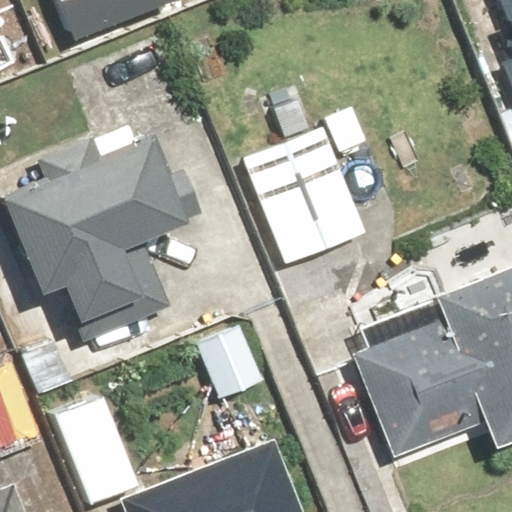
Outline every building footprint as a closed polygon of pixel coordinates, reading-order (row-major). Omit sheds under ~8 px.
[(55,0),(70,37),(165,0),(55,0)] [(511,0),(500,0),(511,27),(511,36),(493,44),(511,87),(511,0)] [(306,81),(229,110),(286,259),(362,230),(306,81)] [(186,215),(153,132),(6,190),(43,285),(62,277),(79,321),(106,310),(111,324),(174,300),(156,253),(136,260),(127,238),(186,215)] [(447,315),(357,348),(394,451),(488,416),(496,437),(511,431),(511,256),(436,285),(447,315)] [(240,318),(199,337),(225,397),(267,379),(240,318)] [(0,448),(41,431),(7,350),(0,353),(0,448)] [(100,391),(51,413),(92,506),(121,493),(141,485),(100,391)] [(305,511),(275,434),(121,495),(128,511),(305,511)] [(26,511),(13,478),(0,483),(0,511),(26,511)]
